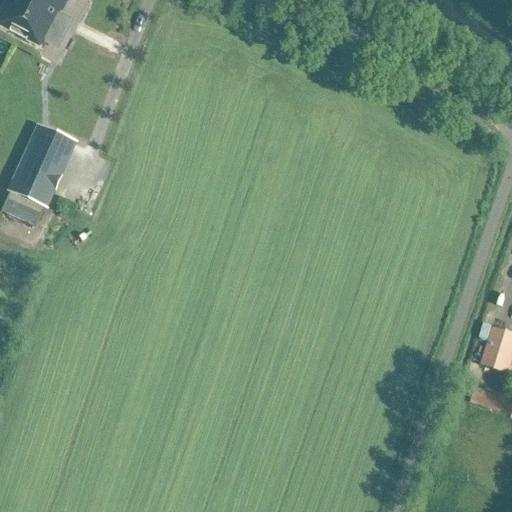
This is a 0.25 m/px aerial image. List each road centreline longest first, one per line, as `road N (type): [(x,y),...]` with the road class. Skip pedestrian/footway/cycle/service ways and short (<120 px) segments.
road 1 (unclassified): [(390,511),(511,139)]
road 2 (unclassified): [(511,137),(281,0)]
